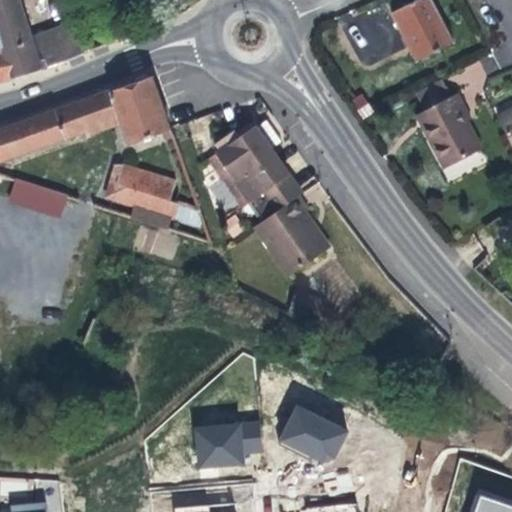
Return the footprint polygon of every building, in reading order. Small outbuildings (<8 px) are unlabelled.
[(80,55),(69,25),(29,39),(15,0),(0,0),(0,37),(0,39),(11,79),(80,55)] [(415,0),(404,6),(391,12),(416,61),(452,43),(428,0),(415,0)] [(0,39),(0,80),(11,79),(0,39)] [(168,70),(153,76),(171,128),(187,123),(168,70)] [(171,128),(153,76),(110,91),(119,118),(128,145),(171,128)] [(449,92),(441,78),(415,91),(425,111),(418,114),(446,168),(480,150),(468,128),(460,113),(465,109),(457,94),(452,97),(449,92)] [(105,93),(114,120),(119,118),(110,91),(105,93)] [(30,120),(0,130),(0,162),(114,120),(105,93),(30,120)] [(474,125),(465,109),(460,113),(468,128),(474,125)] [(511,109),(496,118),(511,148),(511,109)] [(281,144),(265,121),(254,129),(271,152),(281,144)] [(297,196),(300,193),(278,162),(271,152),(254,129),(252,126),(214,153),(249,202),(262,192),(276,211),(297,196)] [(111,197),(122,164),(114,161),(104,195),(111,197)] [(168,202),(174,182),(122,164),(111,197),(135,205),(159,213),(174,218),(175,216),(178,205),(168,202)] [(16,177),(8,200),(60,219),(68,196),(16,177)] [(289,276),(324,250),(300,216),(305,212),(307,210),(297,196),(276,211),(254,227),(289,276)] [(205,226),(199,208),(180,201),(178,205),(175,216),(205,226)] [(155,227),(159,213),(135,205),(131,219),(155,227)] [(314,226),(305,212),(300,216),(324,250),(329,246),(314,226)] [(357,328),(359,325),(330,310),(322,326),(351,340),(352,337),(357,328)] [(366,333),(357,328),(352,337),(361,342),(366,333)] [(479,405),(490,414),(496,406),(485,398),(479,405)] [(295,405),(278,442),(331,466),(348,429),(295,405)] [(260,422),(196,428),(200,468),(244,464),(243,453),(263,452),(260,422)] [(477,494),(481,496),(475,511),(511,511),(511,500),(478,489),(477,494)] [(11,511),(47,511),(46,502),(11,505),(11,511)]
